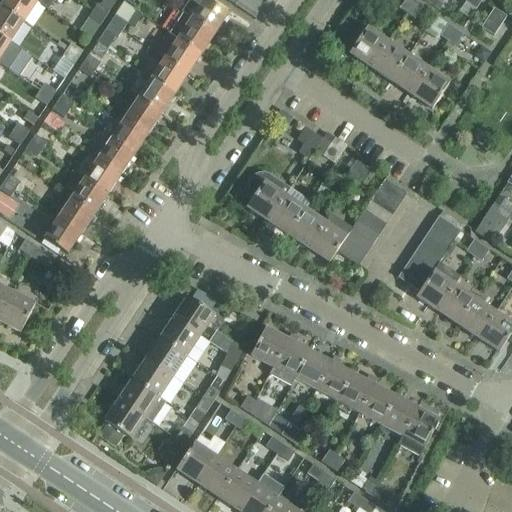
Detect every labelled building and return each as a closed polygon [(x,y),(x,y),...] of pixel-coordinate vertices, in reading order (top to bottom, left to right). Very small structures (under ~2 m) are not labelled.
[(38,4),(31,0),(5,0),(0,8),(24,24),(38,4)] [(55,0),(31,0),(38,4),(48,11),(55,0)] [(206,0),(205,0),(190,0),(181,14),(215,36),(229,15),(206,0)] [(238,0),(235,6),(254,19),(264,5),(256,0),(238,0)] [(407,15),(415,3),(410,0),(404,0),(399,9),(407,15)] [(436,0),(432,0),(429,5),(439,11),(443,5),(436,0)] [(464,0),(464,1),(476,9),(481,2),(478,0),(464,0)] [(415,20),(422,8),(415,3),(407,15),(415,20)] [(110,12),(98,4),(93,12),(105,20),(110,12)] [(135,12),(123,4),(110,24),(122,32),(135,12)] [(24,24),(0,8),(0,37),(11,44),(24,24)] [(506,17),(494,9),(481,29),(493,37),(506,17)] [(105,20),(93,12),(80,32),(91,40),(105,20)] [(167,34),(201,56),(215,36),(181,14),(167,34)] [(436,17),(425,33),(434,39),(440,37),(448,26),(436,17)] [(116,37),(118,38),(122,32),(110,24),(106,30),(116,37)] [(448,26),(440,37),(448,42),(456,31),(448,26)] [(367,29),(349,55),(370,69),(388,43),(367,29)] [(106,30),(98,43),(107,49),(116,37),(106,30)] [(455,47),(463,36),(456,31),(448,42),(455,47)] [(164,60),(188,76),(201,56),(167,34),(162,42),(172,48),(164,60)] [(0,60),(11,44),(0,37),(0,60)] [(98,43),(88,56),(100,64),(109,51),(107,49),(98,43)] [(388,43),(370,69),(391,83),(409,57),(388,43)] [(83,53),(71,45),(66,53),(78,60),(83,53)] [(481,47),(474,57),(484,64),(491,54),(481,47)] [(62,59),(74,67),(78,60),(66,53),(62,59)] [(100,64),(88,56),(83,64),(95,72),(100,64)] [(409,57),(391,83),(411,97),(429,70),(409,57)] [(151,80),(175,96),(188,76),(164,60),(151,80)] [(79,71),(90,78),(95,72),(83,64),(79,71)] [(432,110),(450,84),(429,70),(411,97),(432,110)] [(137,100),(161,116),(175,96),(151,80),(137,100)] [(56,93),(45,85),(40,93),(52,100),(56,93)] [(35,100),(47,107),(52,100),(40,93),(35,100)] [(73,104),(62,96),(57,104),(68,112),(73,104)] [(124,120),(148,136),(161,116),(137,100),(124,120)] [(52,110),(64,118),(68,112),(57,104),(52,110)] [(281,111),(273,123),(285,131),(293,119),(281,111)] [(28,113),(23,120),(34,127),(38,119),(28,113)] [(50,114),(43,123),(59,134),(65,125),(50,114)] [(111,140),(135,156),(148,136),(124,120),(111,140)] [(30,133),(18,125),(13,132),(25,140),(30,133)] [(304,145),(298,154),(309,161),(315,152),(323,140),(305,128),(297,140),(304,145)] [(9,139),(20,147),(25,140),(13,132),(9,139)] [(47,143),(35,136),(30,144),(42,151),(47,143)] [(97,160),(121,176),(135,156),(111,140),(97,160)] [(315,152),(322,157),(330,145),(323,140),(315,152)] [(26,150),(37,158),(42,151),(30,144),(26,150)] [(84,180),(108,196),(121,176),(97,160),(84,180)] [(356,162),(348,174),(356,179),(363,167),(356,162)] [(363,184),(371,173),(363,167),(356,179),(363,184)] [(13,179),(9,176),(3,183),(15,191),(25,176),(18,171),(13,179)] [(254,198),(247,209),(268,223),(290,190),(270,177),(268,176),(265,175),(262,175),(259,175),(258,175),(255,177),(253,179),(251,181),(250,182),(250,184),(249,185),(249,187),(249,188),(249,189),(249,191),(250,192),(251,195),(252,196),(253,197),(254,198)] [(71,200),(95,216),(108,196),(84,180),(71,200)] [(406,196),(385,182),(378,191),(399,206),(406,196)] [(0,188),(0,190),(11,198),(15,191),(3,183),(0,188)] [(290,190),(268,223),(288,237),(306,210),(310,204),(290,190)] [(371,201),(393,216),(399,206),(378,191),(371,201)] [(0,214),(3,216),(12,203),(0,195),(0,214)] [(57,220),(81,236),(95,216),(71,200),(57,220)] [(511,213),(511,204),(504,200),(499,208),(511,215),(511,213)] [(393,216),(371,201),(365,211),(386,226),(393,216)] [(494,215),(506,223),(511,215),(499,208),(494,215)] [(326,224),(306,210),(288,237),(309,250),(326,224)] [(386,226),(365,211),(358,221),(380,236),(386,226)] [(329,264),(337,253),(345,241),(351,232),(352,230),(332,216),(326,224),(309,250),(329,264)] [(461,232),(439,218),(433,227),(454,242),(461,232)] [(59,250),(68,256),(81,236),(57,220),(44,240),(59,250)] [(380,236),(358,221),(352,230),(351,232),(373,246),(380,236)] [(454,242),(433,227),(426,238),(447,252),(454,242)] [(373,246),(351,232),(345,241),(366,256),(373,246)] [(447,252),(426,238),(419,247),(441,261),(447,252)] [(44,240),(41,244),(56,254),(59,250),(44,240)] [(25,241),(19,250),(30,258),(36,248),(25,241)] [(337,253),(359,267),(366,256),(345,241),(337,253)] [(474,241),(466,253),(473,258),(481,246),(474,241)] [(481,263),(489,251),(481,246),(473,258),(481,263)] [(441,261),(419,247),(413,257),(434,271),(439,264),(441,261)] [(41,266),(48,256),(36,248),(30,258),(41,266)] [(434,271),(413,257),(406,268),(427,282),(434,271)] [(434,271),(427,282),(420,293),(416,299),(437,313),(455,286),(460,278),(439,264),(434,271)] [(398,279),(420,293),(427,282),(406,268),(398,279)] [(0,286),(0,316),(12,293),(0,286)] [(458,326),(475,300),(455,286),(437,313),(458,326)] [(0,323),(20,334),(35,304),(12,293),(0,316),(0,323)] [(214,316),(187,298),(173,319),(200,337),(214,316)] [(478,340),(495,313),(475,300),(458,326),(478,340)] [(499,354),(511,333),(511,324),(495,313),(478,340),(499,354)] [(159,340),(186,358),(200,337),(173,319),(159,340)] [(288,340),(266,329),(251,357),(273,369),(288,340)] [(249,338),(239,333),(227,355),(236,361),(249,338)] [(297,345),(300,340),(291,335),(288,340),(273,369),(270,376),(291,387),(295,380),(310,352),(297,345)] [(145,360),(173,379),(186,358),(159,340),(145,360)] [(310,352),(295,380),(316,391),(331,363),(310,352)] [(221,367),(230,372),(236,361),(227,355),(221,367)] [(340,368),(343,362),(334,358),(331,363),(316,391),(338,403),(353,375),(340,368)] [(131,381),(159,399),(173,379),(145,360),(131,381)] [(375,386),(377,381),(369,376),(366,382),(353,375),(338,403),(359,414),(375,386)] [(166,404),(159,399),(131,381),(117,402),(145,420),(152,424),(166,404)] [(375,386),(359,414),(381,425),(396,397),(375,386)] [(219,393),(210,387),(203,399),(212,404),(219,393)] [(248,397),(240,409),(248,414),(256,402),(248,397)] [(396,397),(381,425),(402,436),(417,408),(396,397)] [(195,409),(204,415),(212,404),(203,399),(195,409)] [(131,441),(145,420),(117,402),(104,422),(131,441)] [(255,419),(263,407),(256,402),(248,414),(255,419)] [(420,458),(440,421),(417,408),(402,436),(397,446),(420,458)] [(231,411),(225,420),(236,428),(242,418),(231,411)] [(247,435),(254,426),(242,418),(236,428),(247,435)] [(105,424),(97,436),(116,448),(124,436),(105,424)] [(289,424),(281,436),(288,441),(296,430),(289,424)] [(192,435),(183,429),(175,440),(184,446),(192,435)] [(296,446),(304,435),(296,430),(288,441),(296,446)] [(272,439),(266,448),(277,455),(283,446),(272,439)] [(168,451),(177,457),(184,446),(175,440),(168,451)] [(195,444),(176,471),(198,486),(216,458),(195,444)] [(288,463),(295,453),(283,446),(277,455),(288,463)] [(329,452),(321,463),(329,468),(336,457),(329,452)] [(336,473),(344,462),(336,457),(329,468),(336,473)] [(219,499),(236,472),(216,458),(198,486),(219,499)] [(313,466),(307,475),(318,483),(324,473),(313,466)] [(237,511),(239,511),(257,485),(236,472),(219,499),(237,511)] [(329,490),(335,481),(324,473),(318,483),(329,490)] [(269,511),(278,499),(284,490),(263,476),(257,485),(239,511),(269,511)] [(369,479),(361,491),(369,496),(376,484),(369,479)] [(376,501),(384,489),(376,484),(369,496),(376,501)] [(354,494),(349,503),(359,510),(365,501),(354,494)] [(296,511),(278,499),(269,511),(296,511)] [(361,511),(373,511),(376,509),(365,501),(359,510),(361,511)]
